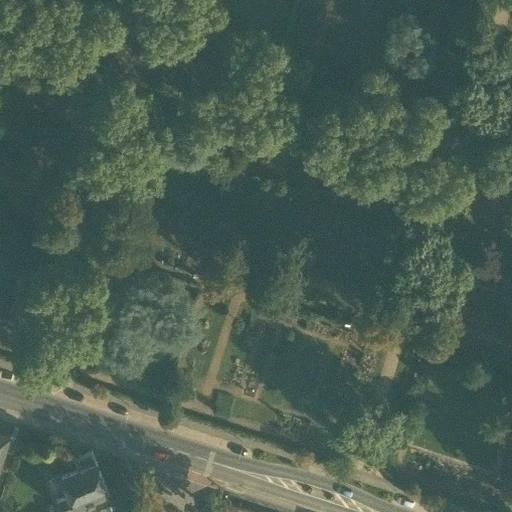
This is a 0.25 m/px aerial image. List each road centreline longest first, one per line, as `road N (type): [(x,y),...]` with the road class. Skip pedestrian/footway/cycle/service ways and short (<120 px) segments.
road 1 (tertiary): [(370,511),(153,443)]
road 2 (tertiary): [(153,443),(0,394)]
